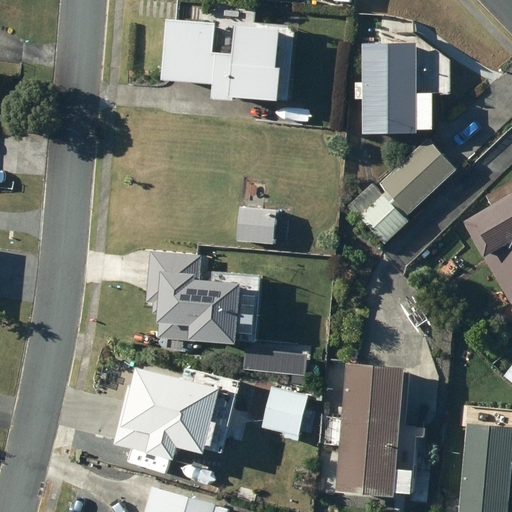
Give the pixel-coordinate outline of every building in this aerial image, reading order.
[(180,76),(270,82),(273,34),(184,28),(180,76)] [(371,79),(359,80),(359,97),(371,97),(372,129),(430,128),(430,125),(446,125),(445,84),(436,84),(436,89),(428,89),(427,40),(370,41),(371,79)] [(253,107),(271,108),(272,94),(254,92),(253,107)] [(412,215),(464,167),(436,136),(382,186),(379,182),(355,204),(391,243),(417,220),(412,215)] [(14,167),(0,166),(0,186),(13,187),(14,167)] [(482,230),(477,233),(511,288),(511,182),(498,192),(503,201),(475,219),(482,230)] [(284,209),(245,205),(242,237),(281,241),(284,209)] [(254,342),(257,282),(210,280),(211,255),(153,252),(150,306),(159,306),(158,337),(254,342)] [(266,333),(263,363),(282,365),(285,334),(266,333)] [(150,373),(136,437),(164,444),(161,454),(153,453),(150,468),(178,475),(181,461),(235,473),(252,398),(214,389),(219,363),(200,358),(194,383),(150,373)] [(357,360),(347,487),(409,492),(409,488),(424,489),(426,466),(409,464),(417,364),(357,360)] [(275,384),(268,426),(307,433),(315,391),(278,385),(280,377),(266,374),(265,382),(275,384)] [(470,495),(511,497),(511,421),(475,420),(470,495)] [(237,511),(239,505),(225,502),(226,499),(160,482),(152,511),(237,511)] [(242,497),(260,501),(263,489),(245,484),(242,497)] [(511,511),(511,497),(470,495),(468,511),(511,511)]
